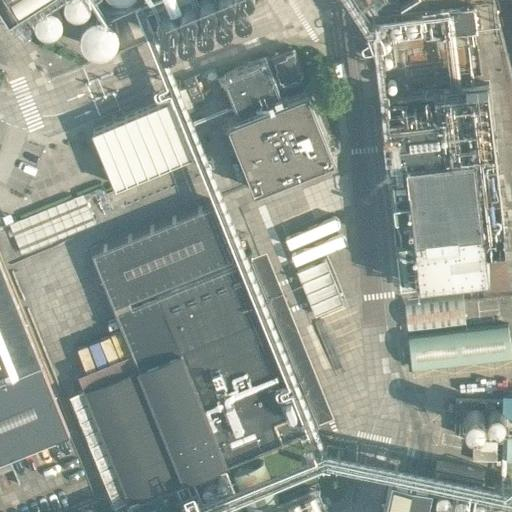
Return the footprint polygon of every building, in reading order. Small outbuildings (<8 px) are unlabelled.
[(4,0),(11,10),(25,0),(4,0)] [(57,21),(63,3),(55,0),(42,0),(40,8),(49,12),(47,17),(57,21)] [(476,30),(473,6),(427,11),(430,36),(476,30)] [(273,56),(282,81),(299,74),(301,69),(293,48),(273,56)] [(226,118),(254,189),(336,156),(308,86),(287,94),(287,95),(283,96),(267,56),(223,74),(238,114),(234,115),(226,118)] [(204,70),(208,80),(218,76),(214,66),(204,70)] [(194,74),(183,78),(192,101),(203,97),(194,74)] [(379,96),(395,234),(400,279),(485,269),(482,244),(505,241),(503,221),(487,83),(379,96)] [(93,128),(115,183),(192,152),(170,96),(93,128)] [(9,223),(21,252),(95,222),(83,193),(9,223)] [(193,511),(189,502),(190,501),(189,501),(179,478),(175,480),(175,479),(319,421),(251,253),(132,301),(130,298),(235,255),(213,200),(91,249),(139,366),(84,387),(134,511),(193,511)] [(331,257),(302,264),(313,310),(342,303),(331,257)] [(0,461),(69,434),(0,262),(0,461)] [(462,294),(404,301),(408,331),(466,324),(462,294)] [(511,355),(508,323),(408,335),(412,366),(511,355)] [(432,478),(478,488),(483,470),(436,460),(432,478)] [(234,473),(249,511),(278,499),(263,461),(234,473)] [(391,470),(382,511),(424,511),(432,479),(391,470)] [(511,479),(502,477),(499,490),(501,491),(501,490),(511,492),(511,479)] [(424,511),(508,511),(511,495),(478,488),(432,479),(424,511)]
